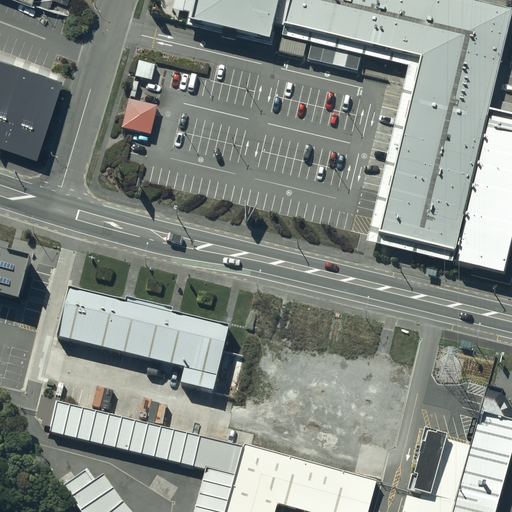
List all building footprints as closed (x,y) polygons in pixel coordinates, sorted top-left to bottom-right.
[(277,0),(195,0),(191,21),(268,39),(277,0)] [(511,11),(465,0),(289,0),(283,26),(421,59),(378,235),(454,253),(511,11)] [(0,145),(36,158),(63,81),(0,58),(0,145)] [(128,100),(121,128),(150,136),(157,107),(128,100)] [(511,126),(488,121),(453,266),(505,280),(511,250),(511,126)] [(0,315),(37,324),(47,283),(0,270),(0,315)] [(179,384),(210,391),(226,322),(65,284),(53,336),(183,367),(179,384)] [(312,308),(255,294),(251,311),(267,315),(266,318),(274,320),(272,328),(305,336),(312,308)] [(108,390),(91,386),(87,406),(103,410),(108,390)] [(221,511),(239,445),(49,396),(40,426),(200,465),(188,511),(221,511)] [(447,511),(469,439),(423,424),(398,511),(447,511)] [(276,511),(279,504),(309,511),(368,511),(378,477),(240,441),(239,445),(221,511),(276,511)] [(69,465),(54,476),(79,511),(135,511),(101,470),(94,474),(87,465),(75,473),(69,465)]
